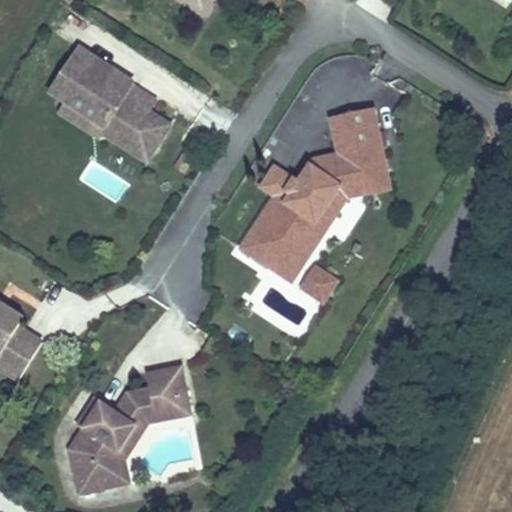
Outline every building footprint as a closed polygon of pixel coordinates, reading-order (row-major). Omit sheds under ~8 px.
[(80,33),(52,77),(67,87),(104,110),(100,115),(146,144),(169,109),(148,96),(129,83),(126,76),(131,69),(132,67),(80,33)] [(155,85),(131,69),(126,76),(129,83),(148,96),(155,85)] [(104,110),(67,87),(61,97),(97,120),(100,115),(104,110)] [(372,88),(330,97),(338,134),(313,140),(299,162),(295,160),(287,171),(292,174),(287,182),(277,176),(242,228),(280,253),(315,201),(327,209),(348,176),(338,170),(341,164),(373,157),(370,144),(384,141),(372,88)] [(338,170),(348,176),(362,173),(390,168),(384,141),(370,144),(373,157),(341,164),(338,170)] [(295,160),(275,147),(262,166),(277,176),(287,182),(292,174),(287,171),(295,160)] [(315,201),(280,253),(293,261),(327,209),(315,201)] [(301,267),(312,274),(326,252),(315,245),(301,267)] [(326,252),(312,274),(324,282),(338,260),(326,252)] [(0,354),(1,355),(9,360),(2,371),(19,381),(42,345),(19,330),(24,322),(0,306),(0,354)] [(84,406),(70,427),(78,471),(121,463),(116,435),(145,393),(192,384),(185,345),(148,351),(151,366),(129,370),(117,389),(113,395),(99,386),(103,379),(96,375),(79,402),(84,406)] [(1,355),(0,356),(0,369),(2,371),(9,360),(1,355)] [(117,389),(103,379),(99,386),(113,395),(117,389)] [(127,438),(151,402),(194,394),(192,384),(145,393),(116,435),(121,463),(131,461),(127,438)]
